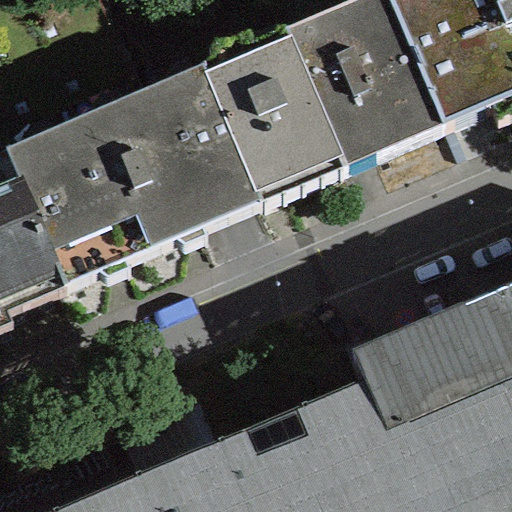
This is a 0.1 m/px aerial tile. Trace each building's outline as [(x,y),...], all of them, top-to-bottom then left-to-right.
[(64,0),(0,0),(0,140),(8,159),(67,296),(100,282),(108,288),(131,279),(127,271),(177,250),(185,256),(208,246),(204,238),(236,225),(262,214),(203,75),(174,87),(113,114),(64,0)] [(444,136),(385,0),(382,0),(286,41),(345,178),(444,136)] [(511,0),(385,0),(444,136),(492,116),(498,130),(511,123),(511,0)] [(345,178),(286,41),(203,75),(262,214),(345,178)] [(0,337),(14,332),(9,321),(67,296),(8,159),(0,162),(0,337)] [(511,511),(511,292),(352,360),(365,391),(80,511),(511,511)]
